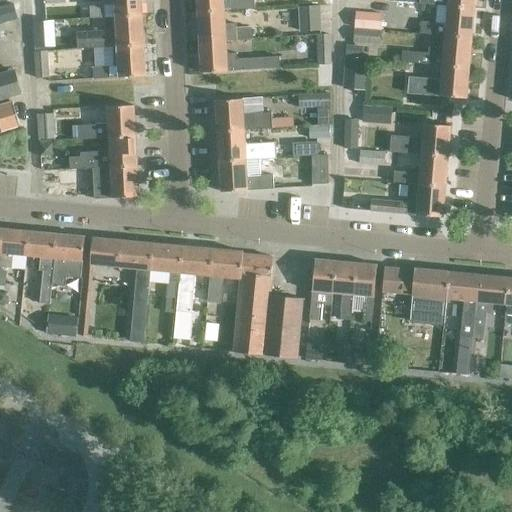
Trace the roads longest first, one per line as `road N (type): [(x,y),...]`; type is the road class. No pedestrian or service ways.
road 1 (residential): [(182,219),(481,249)]
road 2 (residential): [(481,249),(504,0)]
road 3 (residential): [(182,219),(169,0)]
road 4 (residential): [(0,204),(182,219)]
road 5 (residential): [(153,481),(0,390)]
